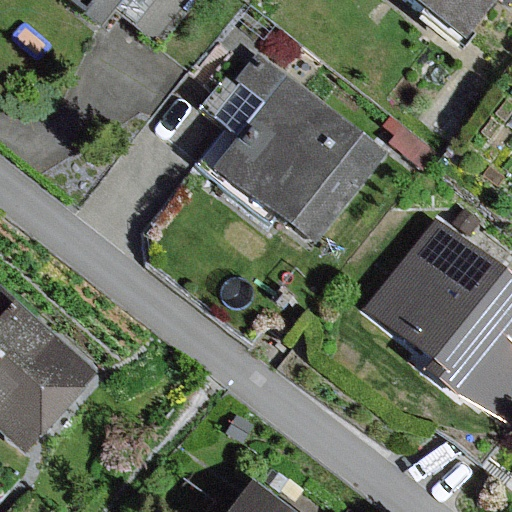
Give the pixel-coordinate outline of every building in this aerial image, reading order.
[(64,0),(102,28),(117,8),(163,45),(196,0),(64,0)] [(414,0),(466,40),(497,0),(414,0)] [(388,155),(258,53),(236,82),(264,104),(217,170),(315,247),(388,155)] [(482,223),(464,209),(451,227),(470,240),(482,223)] [(511,279),(435,220),(363,310),(434,360),(424,370),(463,401),(511,425),(511,279)] [(98,373),(0,286),(0,430),(27,454),(98,373)] [(294,511),(253,480),(226,511),(294,511)]
